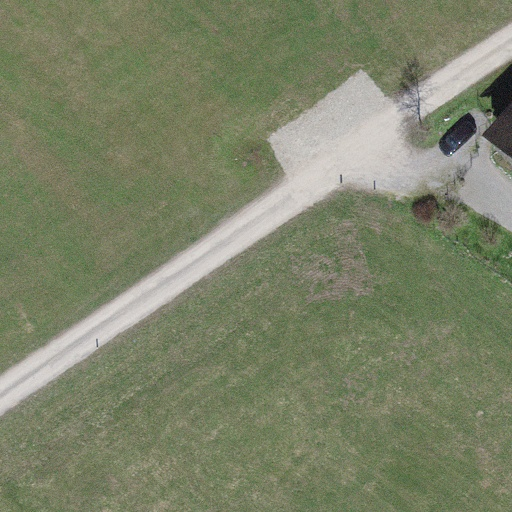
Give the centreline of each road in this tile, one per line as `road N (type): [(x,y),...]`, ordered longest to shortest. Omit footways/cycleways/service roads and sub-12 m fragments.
road 1 (track): [(0,405),(511,51)]
road 2 (track): [(323,179),(416,178),(511,225)]
